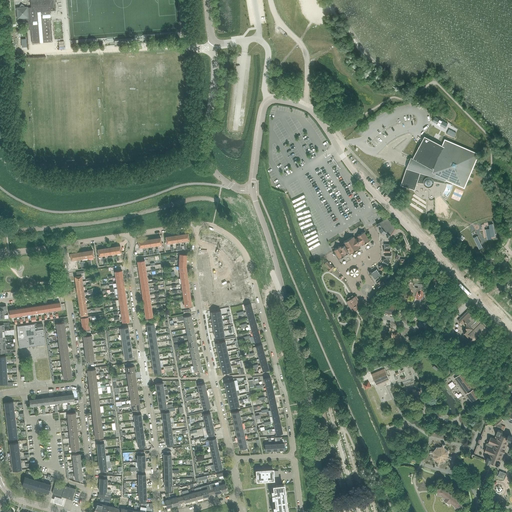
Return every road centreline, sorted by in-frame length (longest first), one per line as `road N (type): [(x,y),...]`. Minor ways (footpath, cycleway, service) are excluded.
road 1 (unclassified): [(323,511),(306,377),(253,190)]
road 2 (residential): [(131,234),(127,260),(157,511)]
road 3 (residential): [(197,225),(230,236),(249,263),(287,405),(291,455)]
road 4 (residential): [(231,458),(201,319),(197,225)]
road 5 (unclassified): [(270,101),(266,46),(254,38),(213,42),(206,0)]
road 6 (residential): [(80,511),(92,480),(82,384)]
